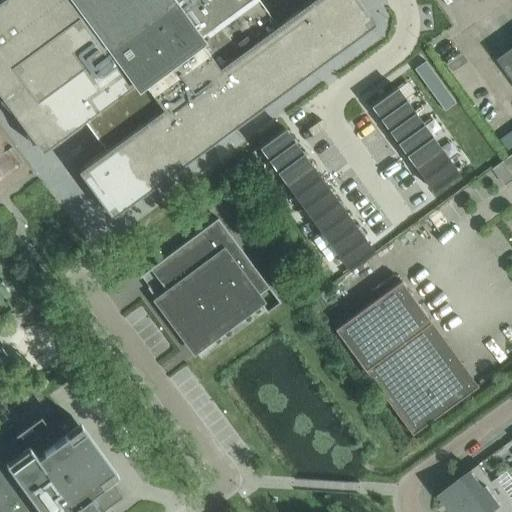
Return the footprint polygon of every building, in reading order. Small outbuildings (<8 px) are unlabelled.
[(0,0),(0,93),(42,151),(84,120),(105,150),(78,170),(111,216),(375,22),(358,0),(309,0),(277,24),(259,0),(0,0)] [(511,46),(498,57),(511,75),(511,46)] [(425,60),(414,68),(444,110),(455,102),(425,60)] [(381,117),(405,99),(397,87),(372,105),(381,117)] [(389,129),(414,111),(405,99),(381,117),(389,129)] [(398,141),(423,123),(414,111),(389,129),(398,141)] [(407,153),(432,135),(423,123),(398,141),(407,153)] [(269,158),(294,140),(285,128),(260,146),(269,158)] [(416,165),(440,148),(432,135),(407,153),(416,165)] [(278,170),(302,152),(294,140),(269,158),(278,170)] [(424,177),(449,160),(440,148),(416,165),(424,177)] [(286,182),(311,164),(302,152),(278,170),(286,182)] [(511,153),(502,161),(511,173),(511,153)] [(433,190),(458,172),(449,160),(424,177),(433,190)] [(511,173),(502,161),(493,167),(506,185),(511,179),(511,173)] [(295,195),(320,177),(311,164),(286,182),(295,195)] [(304,207),(329,189),(320,177),(295,195),(304,207)] [(313,219),(338,201),(329,189),(304,207),(313,219)] [(322,231),(346,213),(338,201),(313,219),(322,231)] [(331,243),(355,225),(346,213),(322,231),(331,243)] [(158,299),(157,300),(195,351),(209,340),(205,335),(256,297),(267,312),(280,302),(218,218),(180,246),(181,247),(191,260),(160,282),(168,292),(158,299)] [(339,255),(364,237),(355,225),(331,243),(339,255)] [(348,267),(373,250),(364,237),(339,255),(348,267)] [(478,385),(401,279),(335,328),(412,434),(478,385)] [(0,366),(10,359),(0,345),(0,366)] [(41,389),(34,394),(39,400),(46,395),(41,389)] [(99,511),(122,496),(109,478),(72,428),(72,427),(58,438),(40,414),(18,431),(21,436),(15,440),(11,436),(0,443),(0,511),(99,511)] [(492,480),(479,463),(439,492),(441,494),(453,510),(497,477),(497,476),(492,480)] [(504,511),(511,506),(511,497),(497,477),(453,510),(456,508),(458,511),(504,511)]
